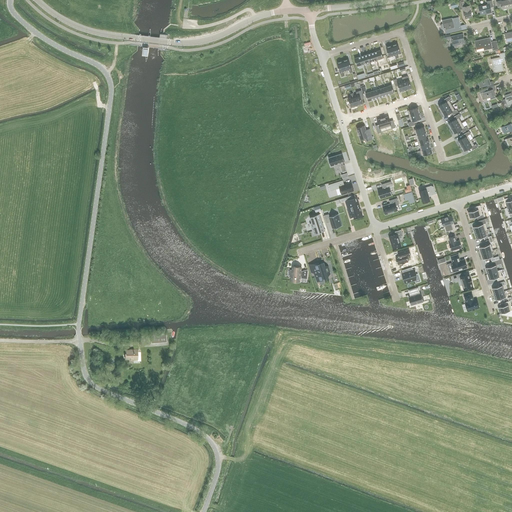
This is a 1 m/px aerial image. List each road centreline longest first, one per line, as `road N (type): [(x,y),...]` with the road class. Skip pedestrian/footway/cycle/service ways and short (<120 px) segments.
road 1 (tertiary): [(203,511),(218,463),(210,441),(98,389),(84,372),(78,324),(111,84),(100,66),(34,32),(9,0)]
road 2 (secondary): [(277,12),(207,40),(173,43),(91,31),(37,0)]
road 3 (residential): [(422,96),(401,30),(320,56)]
road 4 (residential): [(215,161),(341,121)]
road 5 (residential): [(196,97),(321,58)]
